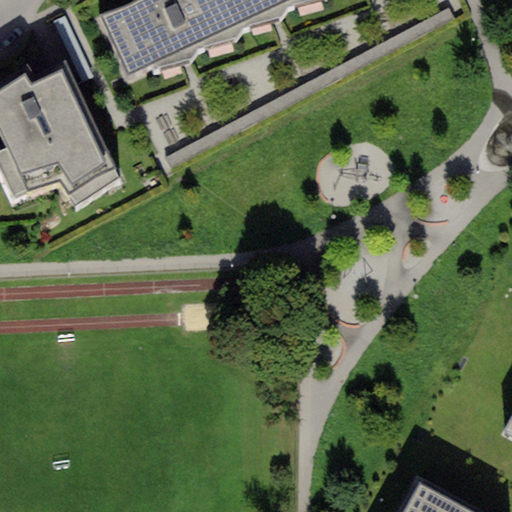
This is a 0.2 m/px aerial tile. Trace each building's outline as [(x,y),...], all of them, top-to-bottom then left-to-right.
[(242,20),(232,0),(141,0),(132,6),(104,16),(129,72),(242,20)] [(282,0),(232,0),(242,20),(282,0)] [(447,9),(165,157),(172,170),(454,21),(447,9)] [(64,17),(51,23),(80,83),(93,77),(64,17)] [(65,62),(35,82),(28,65),(0,83),(0,168),(12,198),(61,180),(75,203),(121,177),(65,62)] [(479,511),(415,477),(396,511),(479,511)]
